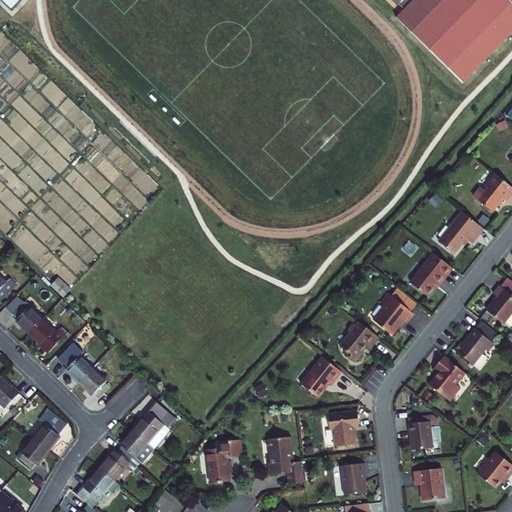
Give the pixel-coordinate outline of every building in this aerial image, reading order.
[(2,0),(4,2),(12,9),(20,0),(2,0)] [(389,0),(408,18),(401,25),(468,90),(511,44),(511,4),(507,0),(412,0),(411,2),(409,0),(389,0)] [(511,191),(511,187),(495,174),(482,189),(481,187),(473,197),(492,212),(503,199),(505,201),(511,191)] [(484,229),(462,213),(440,242),(456,254),(468,239),(473,244),(484,229)] [(454,268),(434,253),(411,283),(428,296),(440,280),(443,282),(454,268)] [(0,303),(13,290),(0,277),(0,303)] [(63,295),(70,288),(57,277),(51,284),(63,295)] [(498,296),(487,309),(505,323),(511,314),(511,294),(500,285),(494,292),(498,296)] [(386,307),(375,321),(393,336),(405,321),(408,323),(415,315),(412,313),(419,305),(399,289),(393,298),(390,295),(383,304),(386,307)] [(19,322),(31,334),(44,321),(32,309),(30,311),(25,306),(15,315),(21,320),(19,322)] [(57,333),(44,321),(31,334),(49,352),(66,335),(61,329),(57,333)] [(351,332),(353,334),(343,347),(349,352),(347,354),(358,363),(366,353),(364,351),(369,346),(372,349),(381,338),(362,323),(359,327),(356,325),(351,332)] [(464,342),(457,351),(475,365),(487,350),(489,352),(495,344),(477,330),(466,344),(464,342)] [(80,349),(65,365),(70,370),(68,371),(81,383),(94,370),(82,358),(86,354),(80,349)] [(469,373),(446,356),(437,368),(442,371),(433,383),(453,399),(462,386),(460,384),(469,373)] [(344,377),(325,361),(304,389),(320,402),(332,387),(334,389),(344,377)] [(107,383),(94,370),(81,383),(94,396),(95,394),(100,398),(109,388),(106,385),(107,383)] [(5,381),(0,385),(0,405),(8,413),(22,398),(5,381)] [(160,405),(135,434),(151,447),(158,452),(169,439),(162,433),(167,427),(171,431),(179,421),(160,405)] [(37,446),(52,457),(63,443),(61,442),(71,429),(52,414),(42,427),(47,431),(36,445),(37,446)] [(332,435),(335,434),(337,452),(357,449),(356,432),(361,432),(359,417),(330,421),(332,435)] [(411,427),(431,424),(430,418),(410,421),(411,427)] [(433,432),(432,424),(431,424),(411,427),(410,427),(411,436),(414,435),(415,441),(412,441),(413,453),(436,450),(436,449),(441,448),(443,446),(441,431),(433,432)] [(171,431),(167,427),(162,433),(169,439),(174,433),(171,431)] [(124,450),(120,454),(140,471),(145,466),(146,467),(158,452),(151,447),(135,434),(122,449),(124,450)] [(306,484),(303,464),(295,465),(292,439),(272,442),(275,465),(272,468),(273,477),(291,475),(293,486),(306,484)] [(213,451),(210,452),(214,487),(233,484),(232,476),(236,475),(234,463),(231,463),(230,460),(246,458),(243,441),(220,444),(219,446),(215,448),(213,451)] [(38,471),(40,472),(52,457),(37,446),(25,460),(27,461),(24,465),(35,474),(38,471)] [(119,453),(114,458),(103,471),(118,484),(129,471),(135,476),(140,471),(120,454),(119,453)] [(511,463),(499,454),(481,477),(499,490),(508,479),(511,481),(511,480),(511,463)] [(443,470),(416,474),(418,487),(423,486),(425,502),(448,499),(443,470)] [(118,484),(103,471),(80,498),(91,508),(95,511),(118,484)] [(366,471),(343,473),(346,501),(368,499),(366,489),(365,489),(363,479),(367,478),(366,471)] [(154,506),(164,510),(163,511),(178,511),(183,502),(160,492),(154,506)] [(24,511),(4,494),(0,498),(0,511),(24,511)]
